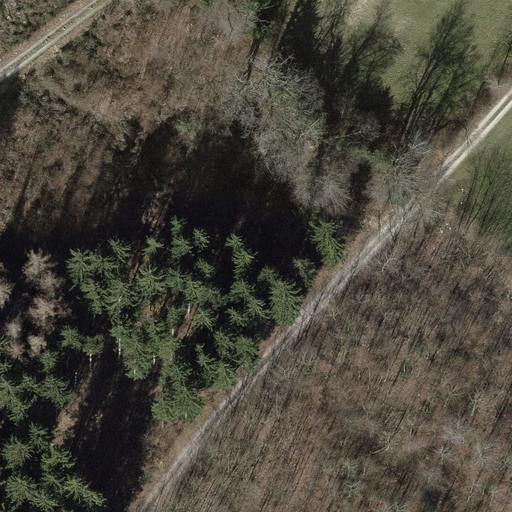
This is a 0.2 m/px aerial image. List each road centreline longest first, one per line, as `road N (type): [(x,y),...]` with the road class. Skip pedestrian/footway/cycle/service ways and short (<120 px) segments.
road 1 (motorway): [(382,0),(68,511)]
road 2 (motorway): [(215,511),(511,27)]
road 3 (track): [(153,511),(235,406),(511,97)]
road 4 (track): [(0,68),(106,0)]
